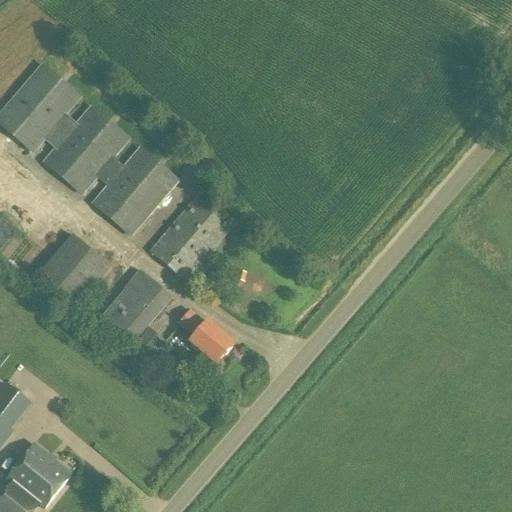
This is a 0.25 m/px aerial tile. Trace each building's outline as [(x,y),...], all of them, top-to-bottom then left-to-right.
[(76,125),(65,115),(79,99),(41,66),(0,115),(0,126),(32,154),(43,141),(55,150),(44,163),(81,195),(96,178),(107,188),(93,205),(130,237),(177,182),(139,150),(124,168),(112,159),(128,140),(91,108),(76,125)] [(78,307),(111,269),(72,236),(39,274),(78,307)] [(194,272),(169,251),(126,303),(151,324),(194,272)] [(206,326),(190,312),(178,326),(194,340),(191,343),(216,365),(232,346),(207,324),(206,326)] [(154,324),(140,344),(152,352),(165,332),(154,324)] [(214,408),(234,410),(237,385),(217,382),(214,408)] [(31,406),(5,385),(0,390),(0,448),(12,432),(10,431),(31,406)] [(7,479),(12,484),(38,504),(45,510),(71,478),(34,447),(7,479)] [(31,511),(38,504),(12,484),(0,498),(0,511),(31,511)]
